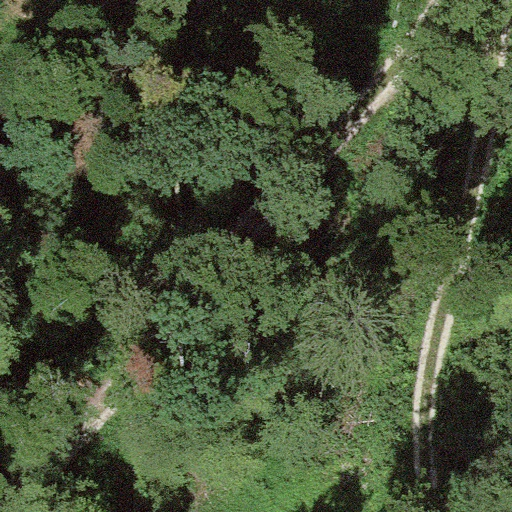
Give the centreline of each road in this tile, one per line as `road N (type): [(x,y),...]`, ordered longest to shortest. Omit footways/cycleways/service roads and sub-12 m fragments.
road 1 (track): [(0,509),(449,0)]
road 2 (track): [(432,511),(425,396),(461,266),(511,13)]
